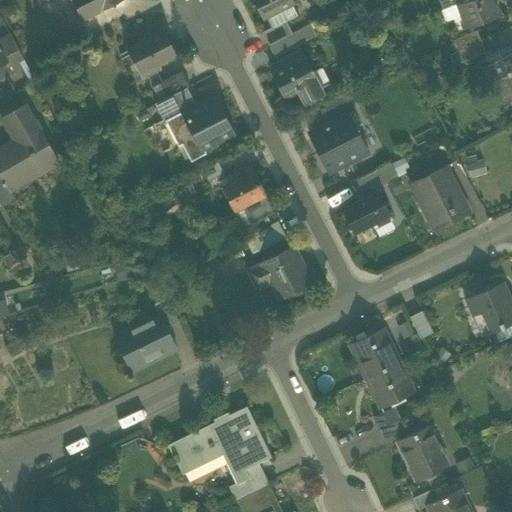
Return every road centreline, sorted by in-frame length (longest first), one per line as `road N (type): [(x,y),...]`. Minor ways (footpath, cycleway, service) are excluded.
road 1 (residential): [(354,305),(205,10)]
road 2 (residential): [(272,345),(0,478)]
road 3 (residential): [(272,345),(350,511)]
road 4 (residential): [(511,231),(354,305)]
